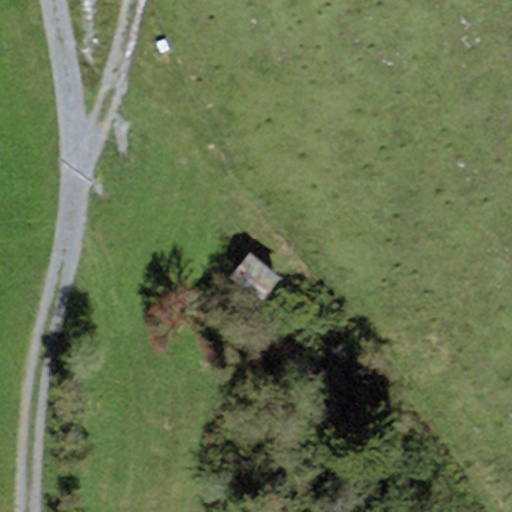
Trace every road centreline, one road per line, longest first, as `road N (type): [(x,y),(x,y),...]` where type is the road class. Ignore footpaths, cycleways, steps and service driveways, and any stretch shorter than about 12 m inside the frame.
road 1 (track): [(22,511),(30,380),(70,186),(67,106),(46,0)]
road 2 (track): [(70,186),(128,0)]
